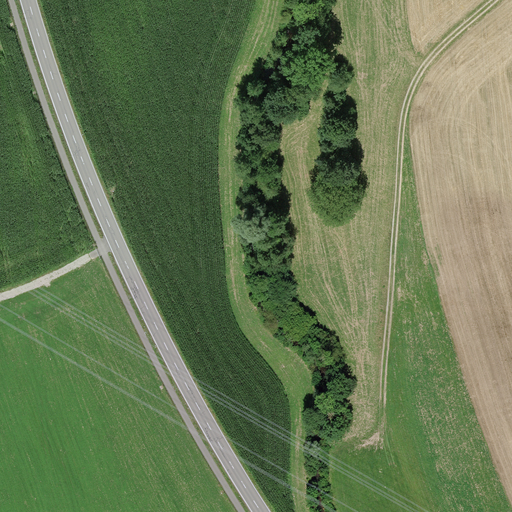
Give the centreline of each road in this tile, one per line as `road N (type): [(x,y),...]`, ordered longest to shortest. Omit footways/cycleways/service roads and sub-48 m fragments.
road 1 (primary): [(264,511),(190,392),(95,192),(31,0)]
road 2 (track): [(384,437),(410,109),(426,70),(500,0)]
